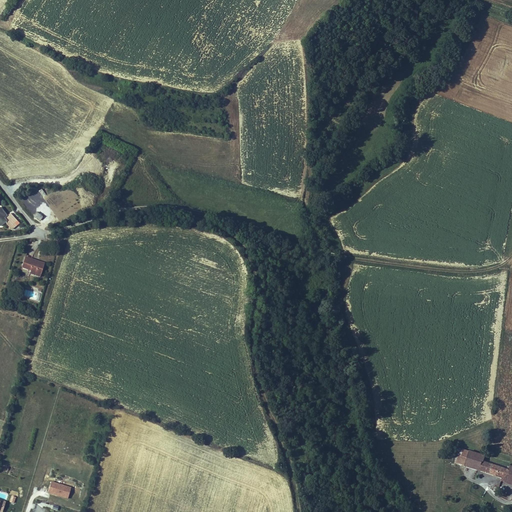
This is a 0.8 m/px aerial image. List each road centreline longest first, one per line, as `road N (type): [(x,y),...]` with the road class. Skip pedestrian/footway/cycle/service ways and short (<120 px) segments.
road 1 (track): [(298,511),(252,353),(247,253),(231,229),(198,210)]
road 2 (track): [(0,238),(141,204),(173,205),(308,248)]
road 3 (track): [(444,0),(433,40),(340,136),(304,214),(308,248)]
road 4 (track): [(308,248),(473,270),(511,253)]
